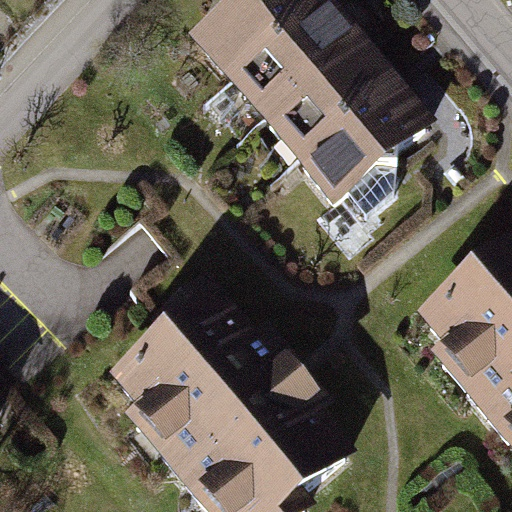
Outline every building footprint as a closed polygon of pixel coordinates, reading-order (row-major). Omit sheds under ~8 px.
[(325,13),(314,0),(242,0),(242,13),(201,47),(236,88),(325,13)] [(325,13),(236,88),(269,128),(359,52),(325,13)] [(359,52),(269,128),(303,167),(392,92),(359,52)] [(392,92),(303,167),(336,208),(348,197),(368,221),(396,198),(399,155),(426,132),(392,92)] [(511,259),(430,328),(455,357),(443,367),(511,449),(511,259)] [(255,355),(207,297),(163,333),(173,345),(123,387),(150,420),(138,430),(206,511),(301,511),(295,504),(346,462),(312,422),(323,412),(297,380),(268,345),(255,355)]
